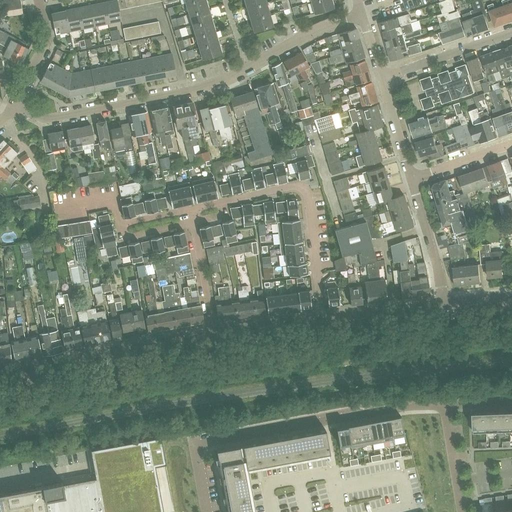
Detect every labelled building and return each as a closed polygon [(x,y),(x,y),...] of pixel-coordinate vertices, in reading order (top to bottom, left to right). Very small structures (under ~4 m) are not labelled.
[(125,10),(123,0),(117,0),(116,1),(118,11),(125,10)] [(208,8),(205,0),(193,0),(185,2),(189,14),(208,8)] [(244,0),(247,9),(267,4),(265,0),(244,0)] [(331,0),(318,0),(311,2),(314,14),(334,8),(331,0)] [(445,0),(439,2),(442,13),(448,12),(455,9),(451,0),(445,0)] [(473,0),(471,1),(475,11),(471,12),(478,32),(488,29),(483,14),(486,13),(484,8),(481,0),(473,0)] [(504,23),(511,20),(511,15),(506,0),(502,0),(501,1),(503,6),(498,8),(504,23)] [(116,1),(103,4),(107,24),(120,22),(118,11),(116,1)] [(14,9),(22,8),(21,2),(3,6),(4,11),(14,9)] [(103,4),(90,6),(94,27),(107,24),(103,4)] [(247,9),(251,21),(270,15),(267,4),(247,9)] [(494,27),(504,23),(498,8),(494,9),(492,4),(487,5),(494,27)] [(94,27),(90,6),(77,9),(81,29),(94,27)] [(189,14),(192,25),(211,19),(208,8),(189,14)] [(77,9),(64,11),(68,32),(81,29),(77,9)] [(449,14),(448,12),(442,13),(437,15),(440,24),(448,21),(461,17),(458,9),(457,9),(457,11),(449,14)] [(55,34),(68,32),(64,11),(51,14),(55,34)] [(464,20),(462,21),(467,36),(478,32),(471,12),(463,15),(464,20)] [(379,23),(382,31),(400,26),(411,23),(418,21),(417,18),(410,20),(409,14),(379,23)] [(251,21),(254,32),(273,26),(270,15),(251,21)] [(461,17),(448,21),(450,28),(455,27),(461,25),(459,20),(462,20),(461,17)] [(192,25),(195,36),(215,31),(211,19),(192,25)] [(152,22),(155,34),(160,33),(158,21),(152,22)] [(149,35),(155,34),(152,22),(147,23),(149,35)] [(143,36),(149,35),(147,23),(141,24),(143,36)] [(400,26),(382,31),(384,40),(414,31),(411,23),(400,26)] [(135,26),(137,38),(143,36),(141,24),(135,26)] [(459,38),(465,36),(461,25),(455,27),(459,38)] [(132,39),(137,38),(135,26),(129,27),(132,39)] [(126,40),(132,39),(129,27),(124,28),(126,40)] [(185,27),(174,30),(176,37),(187,34),(185,27)] [(455,27),(450,28),(450,29),(454,40),(459,38),(455,27)] [(326,43),(339,40),(340,44),(359,38),(356,28),(337,34),(324,38),(326,43)] [(387,48),(405,43),(404,39),(422,33),(420,29),(414,31),(384,40),(387,48)] [(442,44),(454,40),(450,29),(438,33),(442,44)] [(0,44),(24,57),(29,49),(28,49),(23,46),(24,43),(0,30),(0,44)] [(195,36),(199,48),(218,42),(215,31),(195,36)] [(183,40),(177,42),(179,48),(185,47),(190,45),(188,38),(183,40)] [(329,52),(330,57),(343,53),(362,48),(359,38),(340,44),(341,48),(329,52)] [(199,48),(202,59),(221,53),(218,42),(199,48)] [(407,47),(405,43),(387,48),(391,61),(394,60),(394,59),(404,57),(422,52),(420,46),(419,43),(407,47)] [(24,57),(0,44),(0,50),(3,52),(2,56),(6,58),(5,60),(13,64),(14,62),(20,66),(24,57)] [(511,69),(511,66),(511,65),(511,56),(508,47),(500,49),(510,76),(511,82),(511,69)] [(346,63),(359,59),(365,57),(362,48),(343,53),(330,57),(328,57),(330,64),(345,60),(346,63)] [(510,76),(500,49),(492,52),(499,70),(498,70),(501,79),(506,77),(510,76)] [(305,55),(309,63),(316,61),(313,52),(305,55)] [(499,70),(492,52),(480,57),(487,74),(490,83),(496,81),(493,72),(498,70),(499,70)] [(296,56),(292,57),(304,80),(306,84),(310,82),(308,78),(304,69),(309,66),(302,53),(300,54),(299,53),(296,55),(296,56)] [(171,55),(161,57),(165,78),(175,76),(171,55)] [(161,57),(151,59),(155,80),(165,78),(161,57)] [(285,61),(284,62),(285,64),(291,76),(296,73),(301,82),(301,83),(300,83),(304,91),(307,89),(306,85),(306,84),(304,80),(292,57),(290,59),(289,58),(285,60),(285,61)] [(484,74),(483,74),(477,57),(466,61),(473,81),(482,77),(484,82),(481,83),(484,93),(490,91),(484,74)] [(155,80),(151,59),(141,61),(145,82),(155,80)] [(342,73),(343,77),(368,70),(366,67),(367,65),(366,62),(365,62),(365,60),(350,64),(352,70),(342,73)] [(141,61),(131,63),(135,84),(145,82),(141,61)] [(296,110),(292,94),(282,62),(272,67),(277,85),(283,84),(287,98),(291,112),(296,110)] [(131,63),(121,65),(125,86),(135,84),(131,63)] [(39,83),(51,89),(61,70),(49,64),(39,83)] [(424,110),(430,108),(435,106),(434,103),(441,100),(442,104),(452,100),(474,92),(468,75),(469,75),(465,64),(455,68),(456,70),(449,73),(448,70),(437,74),(438,77),(431,79),(430,76),(420,80),(423,90),(425,90),(427,97),(421,99),(424,110)] [(121,65),(111,67),(115,88),(125,86),(121,65)] [(115,88),(111,67),(100,69),(104,90),(115,88)] [(100,69),(90,71),(94,92),(104,90),(100,69)] [(70,75),(61,70),(51,89),(67,97),(70,75)] [(368,72),(368,70),(343,77),(346,87),(356,84),(365,82),(370,80),(370,78),(371,77),(370,74),(368,73),(368,72)] [(90,71),(80,73),(84,94),(94,92),(90,71)] [(84,94),(80,73),(70,75),(67,97),(84,94)] [(329,81),(319,84),(322,95),(328,93),(328,91),(330,90),(329,87),(330,87),(329,84),(329,81)] [(272,82),(263,85),(273,117),(275,123),(277,129),(282,127),(274,104),(278,102),(272,82)] [(373,88),(374,87),(373,84),(372,83),(371,82),(356,86),(358,92),(348,95),(349,99),(373,92),(374,92),(373,88)] [(307,85),(306,85),(307,89),(313,104),(317,103),(314,94),(316,93),(312,83),(311,84),(307,85)] [(262,114),(266,113),(270,124),(275,123),(273,117),(263,85),(254,88),(262,114)] [(490,91),(495,107),(496,108),(491,109),(494,117),(493,118),(499,136),(509,132),(498,100),(495,89),(490,91)] [(230,99),(234,113),(243,110),(255,150),(247,153),(250,161),(272,154),(252,91),(230,99)] [(377,99),(376,96),(375,95),(374,92),(373,92),(349,99),(351,103),(360,100),(362,106),(377,101),(377,100),(377,99)] [(328,93),(322,95),(326,106),(332,104),(329,93),(328,93)] [(483,94),(473,97),(476,107),(477,108),(478,112),(488,140),(496,137),(490,119),(488,111),(483,113),(483,111),(481,105),(480,106),(478,101),(485,99),(485,98),(483,94)] [(503,98),(498,100),(509,132),(511,131),(511,109),(510,103),(505,104),(503,98)] [(308,99),(300,101),(302,108),(310,106),(308,99)] [(459,102),(454,104),(457,115),(463,113),(459,102)] [(193,103),(183,105),(191,146),(197,145),(196,139),(197,139),(195,125),(197,124),(193,103)] [(218,106),(227,139),(227,141),(233,139),(229,125),(233,124),(228,104),(218,106)] [(363,120),(379,115),(375,104),(352,110),(354,119),(351,120),(352,123),(358,121),(363,120)] [(183,105),(174,107),(178,128),(182,127),(184,136),(183,136),(184,139),(185,139),(186,144),(186,147),(188,154),(194,153),(191,146),(183,105)] [(218,106),(209,109),(215,129),(219,128),(222,140),(227,139),(218,106)] [(303,126),(314,123),(313,120),(321,118),(319,111),(313,113),(311,106),(298,110),(303,126)] [(219,144),(215,129),(209,109),(209,107),(199,110),(205,132),(209,130),(213,146),(219,144)] [(160,110),(166,144),(167,149),(172,148),(170,135),(174,134),(169,108),(160,110)] [(469,126),(474,142),(479,141),(479,143),(488,140),(478,112),(477,108),(468,111),(473,125),(469,126)] [(160,110),(151,111),(156,137),(160,136),(162,145),(166,144),(160,110)] [(138,114),(145,147),(146,150),(148,164),(156,162),(152,143),(149,144),(147,134),(151,133),(147,112),(138,114)] [(458,115),(461,124),(467,122),(464,113),(458,115)] [(138,114),(129,116),(133,136),(138,135),(141,151),(146,150),(145,147),(138,114)] [(313,120),(314,123),(315,122),(319,133),(335,128),(331,115),(321,118),(313,120)] [(382,125),(379,115),(363,120),(358,121),(360,131),(372,128),(382,125)] [(409,121),(411,129),(444,119),(443,115),(438,116),(437,116),(435,116),(434,117),(429,119),(428,115),(409,121)] [(444,119),(411,129),(414,138),(420,136),(447,127),(444,119)] [(106,152),(112,151),(106,122),(102,122),(101,121),(98,122),(97,123),(96,123),(99,141),(100,141),(101,148),(105,147),(106,152)] [(467,122),(461,124),(451,128),(452,129),(453,133),(456,142),(444,146),(446,154),(474,144),(467,122)] [(79,128),(83,146),(83,149),(90,148),(90,149),(94,148),(93,144),(94,144),(91,126),(79,128)] [(121,127),(110,130),(115,152),(132,149),(130,137),(124,138),(121,127)] [(83,149),(83,146),(79,128),(67,131),(70,149),(72,150),(74,151),(83,149)] [(349,147),(358,144),(375,139),(372,128),(360,131),(355,133),(357,139),(347,142),(349,147)] [(335,129),(319,133),(322,143),(338,138),(335,129)] [(50,152),(65,149),(62,131),(47,134),(50,152)] [(444,155),(443,151),(440,144),(436,145),(433,137),(415,142),(419,156),(427,154),(430,153),(437,151),(439,157),(444,155)] [(358,144),(361,154),(378,149),(375,139),(358,144)] [(3,141),(0,143),(0,150),(10,160),(19,151),(9,142),(7,144),(3,141)] [(325,155),(336,151),(334,142),(322,146),(325,155)] [(305,145),(295,148),(297,156),(307,153),(305,145)] [(282,147),(272,150),(276,162),(286,159),(282,147)] [(294,148),(284,151),(286,159),(297,156),(294,148)] [(358,167),(381,160),(378,149),(361,154),(355,156),(358,167)] [(0,150),(0,164),(3,167),(10,160),(0,150)] [(134,151),(125,152),(128,174),(137,172),(134,151)] [(328,165),(340,162),(336,151),(325,155),(328,165)] [(44,154),(47,171),(57,169),(53,152),(44,154)] [(19,159),(23,166),(28,174),(36,169),(27,154),(19,159)] [(209,154),(195,158),(196,163),(211,160),(209,154)] [(299,179),(310,177),(308,167),(314,166),(311,154),(294,158),(299,179)] [(241,155),(232,157),(235,168),(244,166),(241,155)] [(169,156),(159,158),(161,170),(171,168),(169,156)] [(181,157),(170,159),(172,167),(182,165),(181,157)] [(222,160),(225,172),(226,173),(235,170),(235,168),(232,157),(222,160)] [(215,175),(225,172),(222,160),(212,163),(215,175)] [(508,182),(509,187),(511,196),(511,171),(505,174),(500,161),(489,165),(494,180),(490,181),(492,188),(503,184),(508,182)] [(277,184),(288,182),(283,162),(273,164),(274,172),(264,175),(267,185),(277,183),(277,184)] [(343,172),(340,162),(328,165),(331,175),(343,172)] [(10,185),(16,179),(12,175),(11,176),(10,175),(3,168),(3,167),(0,164),(0,175),(5,179),(10,185)] [(482,167),(470,172),(476,189),(488,185),(487,182),(490,181),(494,180),(489,165),(482,167)] [(103,171),(105,183),(118,181),(116,171),(115,171),(114,166),(103,168),(103,171)] [(370,182),(386,177),(383,166),(362,173),(365,183),(370,182)] [(77,167),(70,168),(72,179),(74,188),(82,186),(80,177),(79,177),(77,167)] [(252,177),(242,180),(244,190),(254,188),(254,189),(265,187),(261,167),(260,167),(250,169),(252,177)] [(105,183),(103,171),(88,173),(90,185),(105,183)] [(228,174),(227,174),(229,182),(219,185),(222,195),(232,193),(232,194),(242,192),(238,172),(228,175),(228,174)] [(470,172),(458,176),(464,194),(476,189),(470,172)] [(207,200),(216,198),(218,197),(213,176),(202,179),(207,200)] [(163,177),(152,179),(154,190),(165,188),(163,177)] [(348,189),(350,188),(346,177),(333,181),(336,192),(348,189)] [(370,182),(373,192),(390,187),(386,177),(370,182)] [(152,179),(142,181),(144,192),(154,190),(152,179)] [(196,202),(201,201),(207,200),(202,179),(191,181),(196,202)] [(433,187),(438,205),(455,199),(453,196),(455,195),(454,190),(449,192),(446,180),(435,184),(433,187)] [(119,186),(120,192),(121,196),(140,192),(138,182),(119,186)] [(189,182),(178,184),(183,205),(194,203),(189,182)] [(172,208),(177,207),(183,205),(178,184),(167,187),(172,208)] [(393,198),(393,197),(390,187),(373,192),(376,203),(378,202),(387,200),(386,199),(393,198)] [(351,199),(348,189),(336,192),(340,203),(351,199)] [(147,213),(152,212),(158,211),(158,210),(168,207),(165,197),(155,199),(153,191),(143,194),(147,213)] [(403,194),(393,197),(393,198),(386,199),(387,200),(378,202),(380,206),(388,204),(390,210),(406,205),(403,194)] [(472,240),(470,233),(462,210),(463,209),(464,209),(462,202),(462,201),(460,194),(455,195),(453,196),(455,199),(438,205),(444,225),(453,222),(459,244),(472,240)] [(39,196),(20,199),(22,210),(41,206),(39,196)] [(124,219),(126,218),(135,216),(135,215),(145,213),(142,202),(132,204),(131,196),(120,199),(124,219)] [(287,212),(288,221),(299,219),(296,198),(285,200),(286,201),(275,202),(277,213),(287,212)] [(354,210),(351,199),(340,203),(343,213),(354,210)] [(468,200),(462,202),(464,209),(467,219),(473,217),(468,200)] [(263,204),(252,205),(253,216),(264,215),(265,224),(276,222),(273,201),(262,202),(263,204)] [(505,203),(499,205),(500,211),(503,220),(510,218),(505,203)] [(254,225),(253,216),(252,205),(252,204),(241,205),(241,206),(229,208),(232,218),(242,217),(244,226),(254,225)] [(406,205),(390,210),(384,211),(387,222),(393,220),(409,215),(406,205)] [(345,223),(358,219),(356,212),(343,215),(345,223)] [(100,226),(91,228),(92,233),(93,238),(114,234),(112,223),(110,224),(108,214),(98,216),(100,226)] [(366,220),(368,228),(374,226),(375,226),(372,215),(365,217),(366,220)] [(409,215),(393,220),(387,222),(382,223),(383,228),(394,225),(396,231),(413,226),(409,215)] [(277,222),(278,233),(300,230),(299,219),(288,221),(277,222)] [(89,221),(83,222),(85,234),(92,233),(91,228),(89,220),(88,220),(89,221)] [(232,220),(227,221),(222,222),(227,243),(237,241),(232,220)] [(372,262),(377,261),(370,237),(368,228),(366,221),(334,230),(341,256),(358,252),(360,265),(366,263),(372,262)] [(83,222),(76,223),(78,235),(85,234),(83,222)] [(42,223),(38,230),(48,236),(52,229),(42,223)] [(76,223),(69,224),(71,236),(78,235),(76,223)] [(69,224),(63,225),(65,237),(71,236),(69,224)] [(210,225),(204,226),(199,228),(204,247),(214,245),(212,237),(222,235),(220,224),(210,226),(210,225)] [(58,238),(65,237),(63,225),(57,226),(57,225),(56,225),(58,238)] [(368,228),(370,237),(380,238),(377,225),(375,226),(374,226),(368,228)] [(302,241),(300,230),(278,233),(279,244),(302,241)] [(184,231),(182,231),(173,234),(173,235),(163,237),(166,248),(176,245),(178,253),(188,251),(184,231)] [(114,234),(93,238),(96,248),(105,246),(107,256),(117,254),(115,244),(116,244),(114,234)] [(91,235),(83,236),(85,246),(93,245),(91,235)] [(161,236),(159,237),(150,239),(151,240),(141,242),(143,253),(153,250),(155,258),(165,256),(161,236)] [(82,237),(74,239),(78,263),(87,261),(82,237)] [(40,241),(29,242),(31,250),(41,248),(41,246),(40,245),(40,241)] [(138,241),(133,243),(128,244),(128,245),(118,247),(120,258),(130,256),(132,264),(143,261),(138,241)] [(279,244),(281,255),(303,252),(302,241),(279,244)] [(29,242),(19,244),(20,249),(21,252),(22,252),(23,260),(32,258),(31,250),(29,242)] [(252,247),(251,243),(243,244),(244,252),(252,251),(252,250),(252,247)] [(243,244),(232,246),(234,254),(244,252),(243,244)] [(448,247),(449,253),(464,250),(462,244),(448,247)] [(502,251),(490,253),(489,244),(478,246),(480,265),(487,264),(488,277),(503,276),(501,260),(503,260),(502,251)] [(51,245),(43,247),(44,254),(52,253),(51,245)] [(224,253),(223,245),(216,247),(218,263),(224,262),(222,253),(224,253)] [(232,246),(224,248),(225,256),(234,254),(232,246)] [(206,249),(209,265),(218,263),(216,247),(206,249),(207,249),(206,249)] [(465,256),(464,250),(449,253),(451,259),(465,256)] [(285,255),(287,265),(304,262),(303,252),(281,255),(285,255)] [(190,253),(181,255),(185,275),(186,277),(186,280),(195,279),(194,273),(191,259),(190,253)] [(348,255),(343,257),(334,261),(336,270),(346,268),(346,264),(353,263),(353,267),(359,266),(357,253),(348,255)] [(181,255),(172,257),(174,266),(175,272),(177,272),(179,272),(179,276),(180,278),(186,277),(185,275),(181,255)] [(174,266),(172,257),(162,259),(164,268),(174,266)] [(267,257),(262,258),(262,263),(263,268),(271,267),(271,264),(268,264),(267,257)] [(162,259),(154,261),(156,269),(158,281),(166,279),(165,274),(164,268),(162,259)] [(407,261),(398,262),(400,283),(401,294),(402,298),(412,297),(409,280),(407,265),(407,261)] [(416,262),(417,266),(418,279),(421,296),(430,295),(427,276),(426,269),(424,261),(416,262)] [(288,265),(289,276),(307,274),(306,262),(304,262),(287,265),(288,265)] [(369,281),(364,282),(367,303),(377,301),(373,267),(372,262),(366,263),(367,268),(369,281)] [(407,265),(409,280),(412,297),(421,296),(418,279),(415,279),(413,264),(407,265)] [(465,266),(468,284),(481,283),(480,277),(478,264),(465,266)] [(465,266),(458,266),(453,267),(455,286),(468,284),(465,266)] [(378,267),(373,267),(377,301),(379,301),(387,300),(385,284),(384,279),(380,280),(378,267)] [(268,268),(263,269),(264,279),(271,278),(270,268),(268,268)] [(56,271),(47,273),(49,281),(58,279),(56,271)] [(347,274),(350,305),(362,303),(360,285),(355,286),(355,279),(354,279),(354,273),(347,274)] [(150,301),(151,303),(152,312),(153,312),(157,331),(166,329),(163,312),(157,313),(155,301),(156,301),(152,276),(147,277),(149,288),(148,288),(149,295),(150,299),(150,301)] [(101,284),(101,286),(102,292),(111,291),(110,283),(101,284)] [(175,297),(174,294),(173,285),(168,286),(170,300),(172,309),(174,328),(184,326),(181,309),(182,308),(180,297),(175,297)] [(104,304),(102,292),(101,286),(91,288),(92,294),(94,293),(97,305),(104,304)] [(166,303),(162,304),(163,312),(166,329),(174,328),(172,309),(170,300),(168,286),(163,287),(162,287),(165,300),(166,300),(166,303)] [(231,301),(229,286),(223,287),(222,287),(223,292),(227,320),(236,319),(234,301),(231,301)] [(242,290),(245,318),(254,316),(252,299),(249,299),(247,286),(242,286),(242,290)] [(193,324),(190,305),(191,305),(189,292),(188,287),(184,288),(185,294),(183,295),(184,300),(186,300),(186,302),(187,308),(182,308),(181,309),(184,326),(193,324)] [(218,321),(224,320),(227,320),(223,292),(222,287),(217,287),(218,295),(214,296),(216,303),(218,321)] [(337,287),(326,288),(328,306),(340,304),(337,287)] [(239,300),(234,301),(236,319),(245,318),(242,290),(237,290),(239,300)] [(252,299),(254,316),(265,315),(264,305),(263,305),(263,303),(262,290),(256,291),(257,298),(252,299)] [(297,292),(298,293),(300,310),(300,309),(311,308),(309,290),(297,292)] [(13,292),(6,293),(7,301),(14,300),(13,292)] [(298,293),(287,294),(289,312),(300,310),(298,293)] [(73,348),(83,346),(78,327),(74,328),(72,321),(68,298),(67,294),(62,295),(67,315),(67,316),(68,322),(73,348)] [(289,312),(287,294),(276,295),(279,313),(289,312)] [(198,295),(190,297),(191,305),(190,305),(193,324),(200,323),(203,322),(203,319),(200,305),(198,295)] [(276,295),(265,297),(267,315),(279,313),(276,295)] [(120,297),(113,298),(114,302),(115,302),(116,310),(122,309),(120,297)] [(151,303),(150,301),(146,301),(146,304),(147,309),(148,309),(149,315),(144,315),(147,333),(157,331),(153,312),(152,312),(151,303)] [(116,310),(115,302),(114,302),(110,303),(113,319),(109,320),(113,340),(122,338),(116,310)] [(73,348),(68,322),(67,316),(66,316),(65,308),(60,309),(61,317),(60,317),(61,324),(64,324),(65,330),(61,331),(65,350),(73,348)] [(94,309),(86,310),(93,344),(102,342),(95,312),(94,309)] [(89,345),(93,344),(86,310),(77,312),(85,346),(89,345)] [(100,311),(95,312),(102,342),(111,340),(104,310),(100,311)] [(133,329),(144,327),(141,310),(130,312),(133,329)] [(133,329),(130,312),(119,314),(123,331),(133,329)] [(39,334),(44,355),(52,353),(45,319),(44,313),(40,314),(41,320),(44,333),(39,334)] [(54,317),(45,319),(52,353),(62,351),(57,330),(54,317)] [(17,327),(17,329),(23,359),(24,359),(32,358),(28,337),(25,338),(22,325),(17,327)] [(15,361),(23,359),(17,329),(17,327),(12,328),(14,340),(10,341),(15,361)] [(7,331),(0,332),(0,345),(2,364),(6,363),(11,362),(9,343),(7,331)] [(37,335),(28,337),(32,358),(33,357),(42,355),(37,335)] [(498,432),(510,431),(509,411),(497,412),(498,432)] [(485,412),(473,412),(473,433),(486,432),(485,412)] [(485,412),(486,432),(498,432),(497,412),(485,412)] [(393,439),(394,438),(404,436),(400,416),(389,418),(393,439)] [(393,439),(389,418),(379,420),(383,442),(394,440),(394,438),(393,439)] [(379,420),(368,422),(372,444),(383,442),(379,420)] [(362,446),(372,444),(368,422),(357,424),(362,446)] [(362,446),(357,424),(347,426),(351,446),(350,446),(350,448),(362,446)] [(340,448),(350,446),(351,446),(347,426),(336,428),(340,448)] [(250,444),(243,445),(243,446),(247,468),(247,471),(248,471),(330,456),(329,453),(330,453),(325,430),(324,430),(318,431),(311,433),(305,434),(297,435),(291,436),(284,438),(278,439),(270,440),(264,441),(257,443),(250,444)] [(51,500),(44,501),(46,511),(163,511),(157,478),(155,466),(154,461),(164,460),(165,464),(166,464),(161,437),(90,450),(96,478),(63,484),(62,482),(61,483),(64,495),(64,496),(64,497),(51,500)] [(240,446),(216,450),(218,458),(221,458),(222,463),(219,464),(219,465),(223,464),(224,474),(221,474),(222,482),(225,496),(228,496),(229,501),(226,502),(227,510),(230,509),(230,511),(255,511),(248,471),(247,471),(247,468),(243,446),(240,446)] [(0,511),(46,511),(44,501),(51,500),(64,497),(64,496),(64,495),(61,483),(41,486),(36,487),(0,494),(0,511)]
